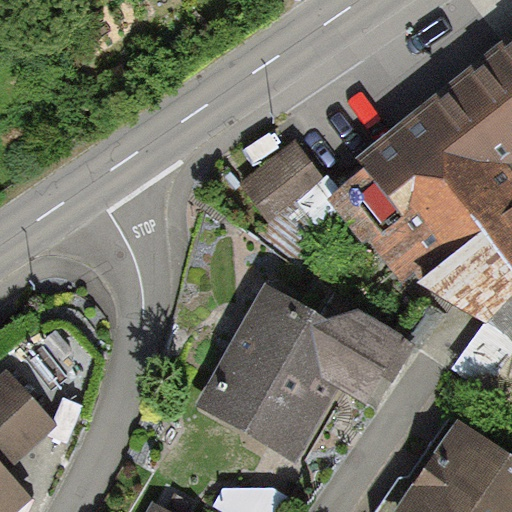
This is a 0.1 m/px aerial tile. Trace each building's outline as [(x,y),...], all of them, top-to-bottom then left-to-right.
[(511,47),(396,137),(360,165),(366,172),(338,193),(329,200),(350,225),(365,243),(371,240),(402,284),(415,275),(422,284),(417,287),(485,325),(454,370),(492,391),(511,371),(511,169),(511,168),(511,167),(511,47)] [(301,145),(241,189),(271,224),(261,237),(312,266),(350,225),(329,200),(338,193),(301,145)] [(330,325),(267,289),(202,407),(300,461),(340,388),(368,404),(403,340),(361,316),(330,325)] [(0,372),(0,511),(20,511),(33,501),(10,475),(62,430),(6,367),(0,372)] [(511,511),(511,464),(452,424),(412,481),(400,482),(380,511),(511,511)] [(167,511),(151,503),(146,511),(167,511)]
